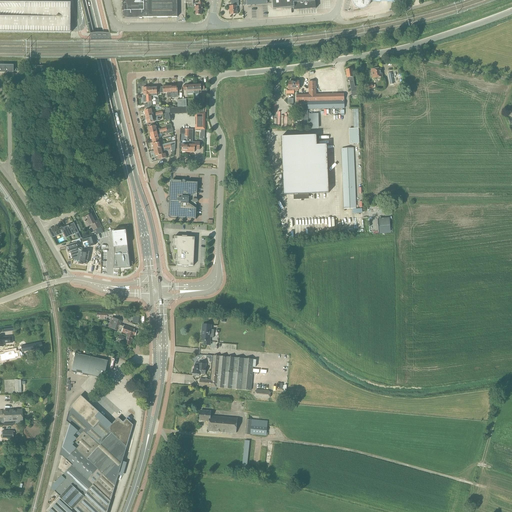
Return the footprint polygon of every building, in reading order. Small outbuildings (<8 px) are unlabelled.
[(147,0),(115,0),(119,12),(148,12),(147,0)] [(166,0),(153,0),(154,18),(166,17),(166,0)] [(229,6),(229,7),(229,12),(230,12),(230,15),(237,14),(237,6),(239,6),(238,0),(230,0),(231,3),(232,6),(229,6)] [(272,0),(273,9),(293,7),(294,10),(315,8),(314,0),(272,0)] [(352,0),(353,2),(354,5),(356,7),(358,9),(361,9),(364,9),(367,8),(369,5),(370,3),(370,1),(397,2),(397,0),(352,0)] [(0,32),(70,33),(71,24),(71,3),(0,2),(0,32)] [(36,72),(36,75),(46,75),(46,72),(46,66),(36,66),(36,72)] [(382,77),(381,68),(371,70),(373,79),(382,77)] [(353,77),(352,69),(346,70),(347,78),(348,81),(350,81),(351,83),(351,87),(351,91),(360,90),(359,86),(355,87),(354,82),(353,77)] [(298,89),(299,89),(299,82),(289,82),(289,90),(293,90),(293,92),(298,92),(298,89)] [(186,85),(183,86),(183,90),(184,93),(187,93),(187,94),(194,94),(194,85),(186,86),(186,85)] [(201,85),(194,85),(194,94),(199,93),(199,91),(201,91),(201,89),(204,89),(204,87),(204,85),(201,85)] [(163,87),(160,87),(160,93),(163,93),(167,93),(167,98),(171,98),(171,93),(170,87),(163,87)] [(148,95),(148,98),(149,102),(149,104),(149,108),(152,107),(152,102),(151,96),(157,96),(157,94),(157,88),(150,88),(149,88),(150,95),(148,95)] [(308,109),(308,101),(309,101),(309,94),(297,95),(297,106),(302,106),(302,104),(303,104),(304,109),(308,109)] [(343,94),(309,94),(309,101),(309,112),(343,112),(343,94)] [(151,109),(144,111),(146,117),(153,115),(151,109)] [(153,115),(146,117),(148,124),(154,122),(155,122),(158,121),(157,118),(161,117),(161,116),(161,115),(160,115),(159,112),(155,113),(156,115),(153,115)] [(195,113),(196,130),(205,129),(205,113),(195,113)] [(155,126),(148,127),(150,134),(157,132),(160,131),(160,129),(160,128),(156,129),(155,126)] [(157,132),(150,134),(152,140),(153,140),(153,142),(159,140),(159,138),(158,135),(161,135),(161,133),(164,132),(165,132),(164,130),(163,130),(162,129),(160,129),(160,131),(157,132)] [(187,142),(189,142),(189,145),(188,152),(195,152),(195,150),(200,150),(200,142),(195,142),(193,142),(194,130),(189,129),(189,135),(191,135),(191,138),(189,138),(189,139),(187,139),(187,142)] [(350,144),(359,143),(359,129),(349,129),(350,144)] [(316,135),(281,137),(283,195),(329,193),(327,145),(317,145),(316,135)] [(153,144),(154,150),(162,148),(164,148),(164,146),(166,145),(167,147),(168,147),(169,148),(172,148),(171,146),(175,145),(175,142),(170,143),(161,145),(160,142),(159,140),(153,142),(153,144)] [(162,148),(154,150),(156,156),(158,156),(159,160),(166,158),(165,154),(163,154),(163,151),(169,149),(169,148),(168,147),(167,147),(166,145),(164,146),(164,148),(162,148)] [(354,148),(341,149),(344,209),(356,208),(354,148)] [(171,182),(170,198),(169,198),(169,199),(168,200),(168,201),(169,201),(170,201),(169,217),(170,217),(170,218),(181,219),(181,220),(182,220),(183,220),(184,219),(196,220),(196,208),(196,203),(197,203),(197,202),(198,202),(198,201),(197,200),(196,200),(197,194),(198,183),(185,182),(185,181),(184,180),(183,181),(182,182),(172,181),(172,183),(171,182)] [(86,217),(83,219),(84,221),(84,220),(87,227),(90,226),(93,232),(94,231),(96,235),(104,232),(101,227),(102,227),(98,221),(95,223),(91,216),(86,218),(86,217)] [(66,226),(66,227),(62,229),(66,238),(79,233),(74,223),(71,225),(70,224),(66,226)] [(126,231),(112,232),(115,255),(114,269),(120,269),(124,268),(124,269),(130,268),(126,231)] [(85,238),(88,247),(94,246),(91,236),(85,238)] [(183,237),(174,237),(174,249),(178,249),(178,255),(175,255),(175,260),(177,260),(177,265),(194,266),(195,238),(186,237),(186,236),(183,236),(183,237)] [(67,247),(66,247),(67,252),(68,251),(69,252),(70,252),(73,259),(82,249),(81,248),(79,249),(77,243),(67,246),(67,247)] [(82,249),(73,259),(80,261),(79,264),(83,265),(83,264),(87,264),(89,252),(82,251),(83,249),(82,249)] [(122,321),(114,318),(111,325),(113,326),(112,329),(118,331),(118,332),(121,333),(122,332),(127,334),(127,335),(128,335),(128,334),(134,336),(134,335),(136,336),(137,332),(134,331),(135,329),(121,324),(122,321)] [(202,324),(201,335),(202,335),(202,341),(203,341),(203,345),(210,345),(211,341),(210,341),(210,337),(213,338),(214,330),(211,330),(211,325),(202,324)] [(130,345),(134,336),(128,334),(128,335),(127,338),(119,335),(118,340),(125,343),(125,344),(130,345)] [(3,337),(0,337),(0,347),(3,347),(3,343),(5,342),(5,343),(10,343),(11,345),(17,345),(16,340),(12,340),(12,337),(4,337),(4,338),(3,338),(3,337)] [(5,354),(0,355),(1,361),(16,358),(16,357),(19,357),(18,353),(15,354),(15,352),(14,352),(14,351),(4,353),(5,354)] [(108,361),(76,353),(72,371),(103,378),(108,361)] [(200,379),(199,386),(251,391),(254,359),(213,355),(211,380),(200,379)] [(194,376),(199,376),(199,374),(200,374),(205,374),(206,364),(195,363),(194,369),(193,373),(194,374),(194,376)] [(255,391),(254,392),(254,396),(254,397),(256,399),(267,400),(270,398),(271,393),(269,390),(257,389),(255,391)] [(47,511),(46,511),(107,511),(120,470),(124,471),(127,463),(123,461),(134,425),(127,419),(123,423),(118,418),(111,426),(108,424),(110,422),(81,395),(71,406),(73,408),(69,412),(67,422),(70,424),(60,456),(62,456),(58,468),(64,474),(52,487),(52,489),(60,496),(47,511)] [(23,422),(23,410),(4,411),(5,422),(17,421),(17,422),(23,422)] [(210,412),(201,411),(200,420),(209,421),(208,431),(236,434),(237,418),(210,416),(210,412)] [(252,420),(247,419),(245,434),(251,435),(251,434),(266,436),(268,421),(252,419),(252,420)] [(245,440),(242,468),(247,469),(250,441),(245,440)]
